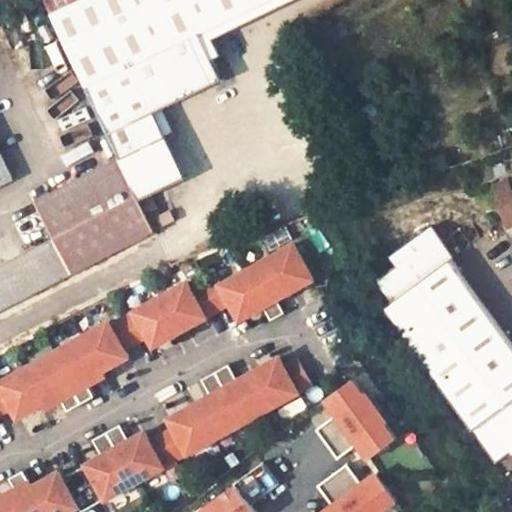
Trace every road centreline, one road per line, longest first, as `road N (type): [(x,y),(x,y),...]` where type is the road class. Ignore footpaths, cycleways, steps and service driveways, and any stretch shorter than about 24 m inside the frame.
road 1 (unknown): [(0,336),(243,201),(251,169),(231,103)]
road 2 (unknown): [(0,210),(20,196),(31,167),(0,100)]
